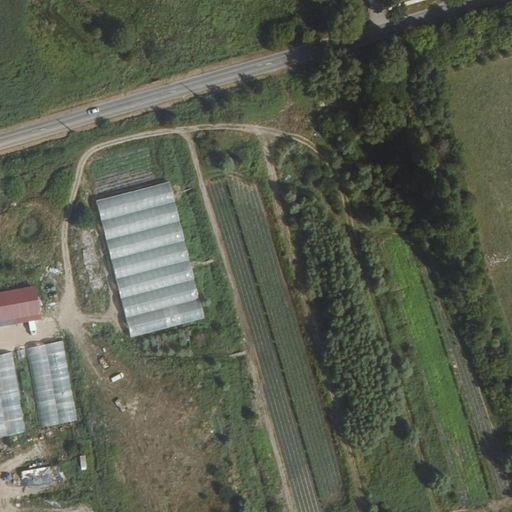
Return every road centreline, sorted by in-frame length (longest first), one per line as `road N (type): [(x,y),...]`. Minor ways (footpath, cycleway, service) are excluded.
road 1 (track): [(0,338),(61,326),(69,312),(64,228),(87,154),(126,137),(210,125),(300,139),(342,174),(440,511)]
road 2 (tertiary): [(488,0),(0,141)]
road 3 (track): [(296,511),(190,139),(176,129)]
